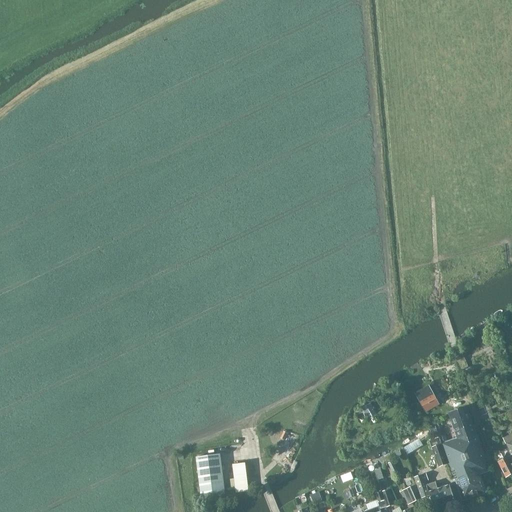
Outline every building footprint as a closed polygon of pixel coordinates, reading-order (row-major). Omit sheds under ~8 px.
[(428,386),(414,394),(425,413),(438,405),(428,386)] [(442,426),(439,427),(444,443),(441,444),(453,481),(455,480),(462,501),(485,493),(479,475),(489,472),(466,407),(448,413),(457,438),(447,441),(442,426)] [(283,456),(294,431),(288,429),(285,435),(282,433),(273,451),(283,456)] [(447,465),(440,443),(438,438),(429,442),(431,448),(432,448),(439,468),(447,465)] [(506,478),(511,474),(511,463),(509,457),(504,459),(500,452),(495,454),(498,462),(506,478)] [(223,455),(200,457),(204,497),(227,494),(223,455)] [(398,473),(393,462),(388,464),(393,475),(398,473)] [(248,491),(244,464),(232,464),(235,493),(248,491)] [(428,481),(426,474),(415,477),(422,498),(430,495),(435,511),(444,511),(444,509),(456,505),(449,486),(438,489),(436,483),(424,486),(423,483),(428,481)] [(419,499),(414,486),(402,491),(408,505),(412,503),(419,499)] [(387,508),(392,506),(388,491),(382,492),(387,508)] [(377,500),(381,510),(386,508),(382,496),(376,498),(377,500)] [(381,511),(381,510),(377,500),(359,507),(360,511),(381,511)]
